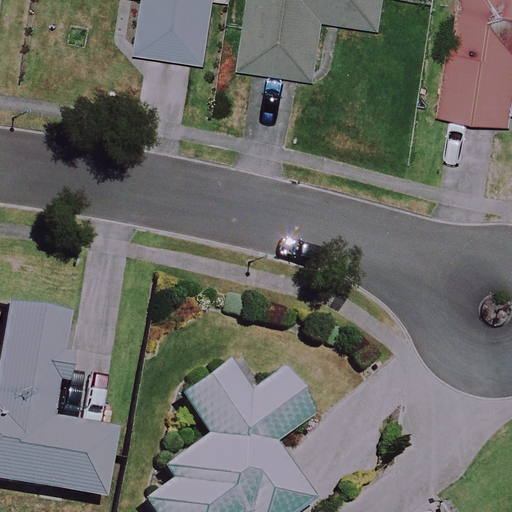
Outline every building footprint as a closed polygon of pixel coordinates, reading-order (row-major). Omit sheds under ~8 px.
[(217,0),(145,0),(138,53),(208,63),(217,0)] [(250,0),(241,69),(317,80),(325,21),(383,29),(387,0),(250,0)] [(511,0),(463,0),(443,114),(507,126),(511,96),(511,0)] [(64,316),(4,307),(0,333),(0,482),(104,498),(114,431),(48,421),(64,316)] [(244,400),(219,367),(176,401),(203,436),(159,470),(167,481),(139,503),(145,511),(295,511),(312,499),(273,448),(310,419),(277,375),(244,400)]
